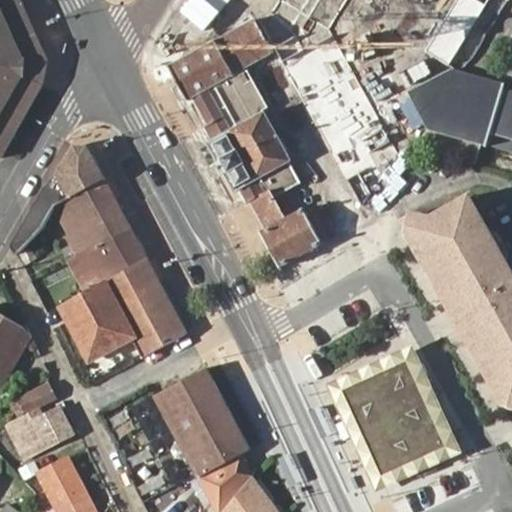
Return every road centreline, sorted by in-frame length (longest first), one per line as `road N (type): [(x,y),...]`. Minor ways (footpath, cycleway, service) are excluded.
road 1 (secondary): [(335,511),(248,320),(107,49)]
road 2 (residential): [(0,219),(107,49)]
road 3 (unknown): [(356,0),(331,83),(302,119),(331,176)]
